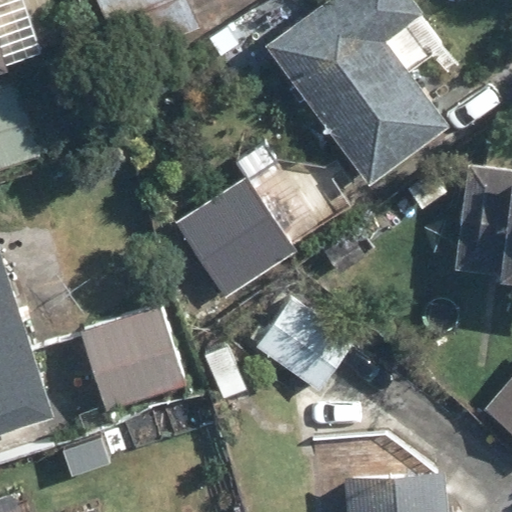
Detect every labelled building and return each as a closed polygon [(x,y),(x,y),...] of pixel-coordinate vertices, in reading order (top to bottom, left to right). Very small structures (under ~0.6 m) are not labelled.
[(203,27),(190,0),(99,0),(127,61),(203,27)] [(451,118),(411,67),(450,36),(421,0),(319,0),(271,38),(265,43),(373,180),(451,118)] [(14,74),(0,79),(0,166),(40,153),(14,74)] [(511,162),(467,160),(459,268),(511,271),(511,162)] [(252,173),(179,220),(226,293),(299,246),(252,173)] [(0,426),(57,408),(0,236),(0,426)] [(357,340),(279,287),(243,339),(321,392),(357,340)] [(163,304),(83,329),(107,406),(188,380),(163,304)] [(511,368),(483,405),(511,428),(511,368)] [(450,511),(447,468),(348,476),(350,511),(450,511)] [(92,511),(89,500),(45,511),(92,511)]
